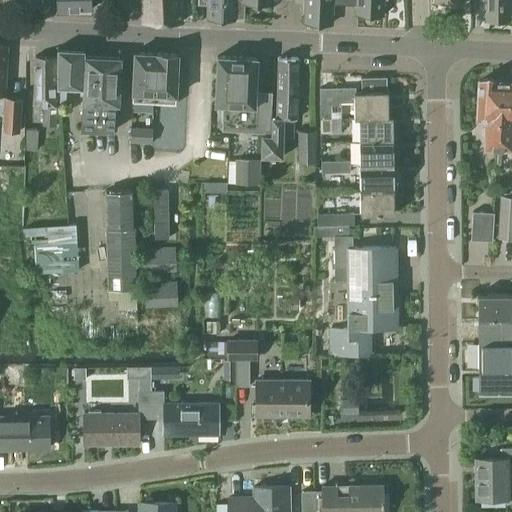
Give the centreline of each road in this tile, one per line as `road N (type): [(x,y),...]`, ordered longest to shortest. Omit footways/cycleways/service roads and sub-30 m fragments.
road 1 (residential): [(0,483),(296,448),(437,444)]
road 2 (residential): [(436,412),(433,48)]
road 3 (residential): [(174,157),(174,266),(0,266)]
road 4 (tertiary): [(284,41),(134,34)]
road 5 (tertiary): [(418,48),(284,41)]
road 6 (tertiary): [(134,34),(0,27)]
